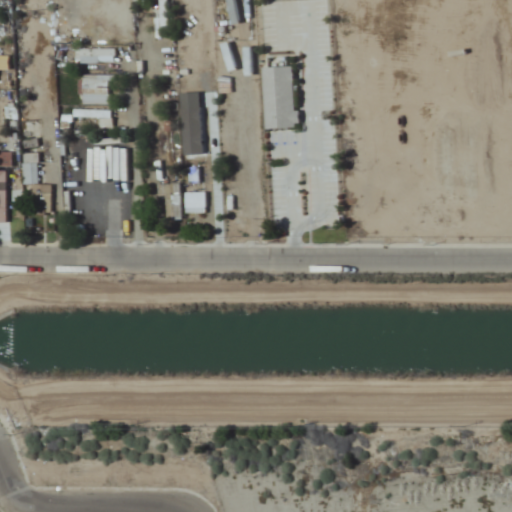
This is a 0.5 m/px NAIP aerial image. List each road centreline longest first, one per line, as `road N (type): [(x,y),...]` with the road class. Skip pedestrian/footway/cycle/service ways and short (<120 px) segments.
road 1 (residential): [(511,258),(0,258)]
road 2 (residential): [(0,491),(25,506),(183,511)]
